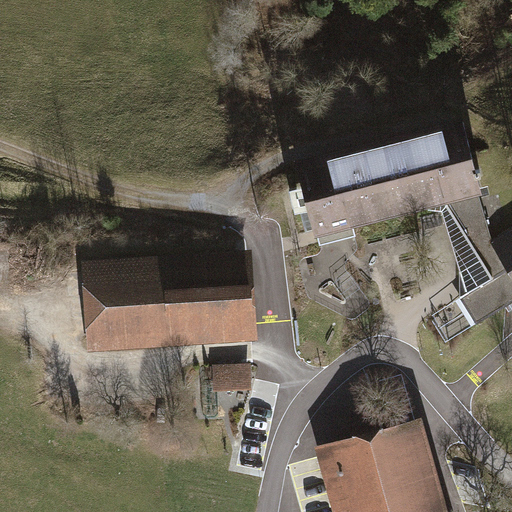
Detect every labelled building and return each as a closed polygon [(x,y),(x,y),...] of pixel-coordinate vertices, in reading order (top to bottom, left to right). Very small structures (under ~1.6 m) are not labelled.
[(461,131),(294,170),(312,247),(440,218),(463,306),(503,286),(489,253),(461,131)] [(445,355),(511,314),(511,239),(489,253),(503,286),(463,306),(428,328),(445,355)] [(250,260),(79,268),(83,356),(254,348),(250,260)] [(251,372),(211,373),(212,399),(252,398),(251,372)] [(444,511),(419,425),(313,456),(329,511),(444,511)]
